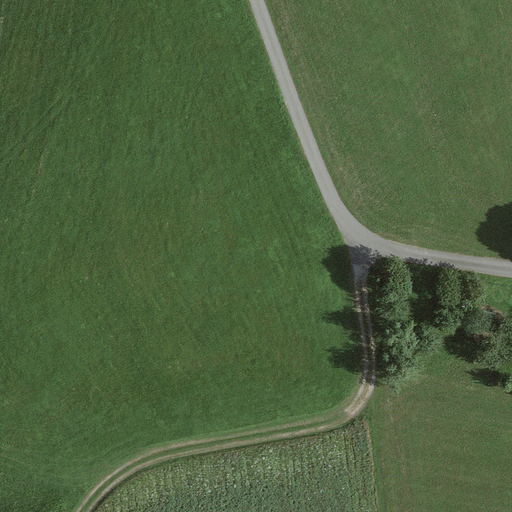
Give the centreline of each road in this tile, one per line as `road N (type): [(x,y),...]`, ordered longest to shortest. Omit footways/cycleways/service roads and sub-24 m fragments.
road 1 (unclassified): [(255,0),(325,184),(356,233),(424,256),(511,268)]
road 2 (track): [(371,384),(359,408),(335,426),(158,457),(117,479),(85,511)]
road 3 (track): [(356,233),(371,384)]
road 4 (track): [(371,384),(381,511)]
